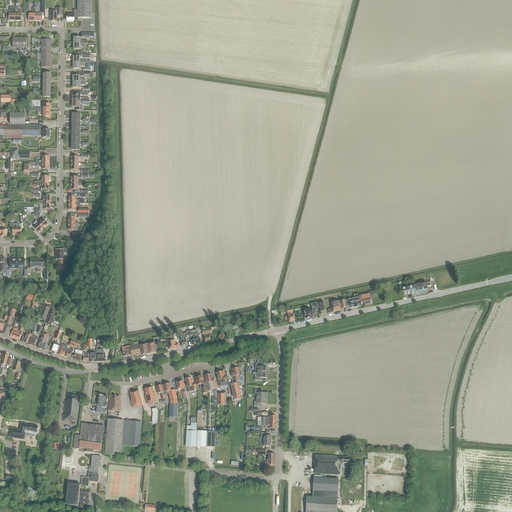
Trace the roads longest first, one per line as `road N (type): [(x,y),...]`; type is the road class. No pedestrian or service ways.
road 1 (residential): [(0,244),(42,242),(58,223),(62,30)]
road 2 (tertiary): [(278,330),(511,277)]
road 3 (unclassified): [(277,479),(278,330)]
